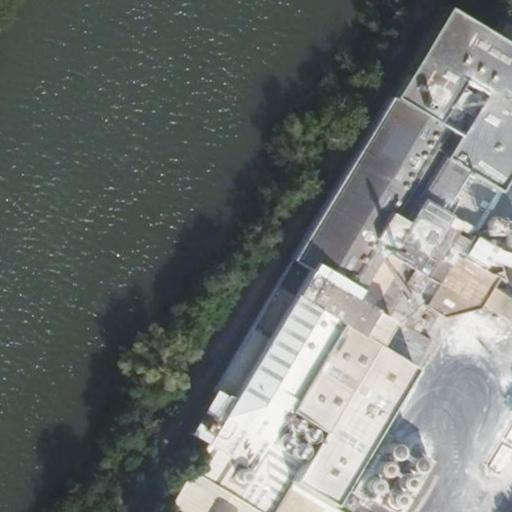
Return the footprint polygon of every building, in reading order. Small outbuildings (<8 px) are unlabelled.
[(444,133),(385,96),(345,162),(406,198),(431,156),(444,133)] [(457,172),(470,149),(444,133),(431,156),(406,198),(402,204),(407,206),(412,197),(434,211),(457,172)] [(402,204),(406,198),(345,162),(244,330),(261,340),(258,345),(252,356),(230,392),(225,402),(217,415),(235,427),(258,442),(277,410),(331,321),(350,333),(362,312),(364,313),(370,304),(384,312),(398,290),(421,304),(466,231),(434,211),(412,197),(407,206),(402,204)] [(479,263),(490,245),(472,234),(462,252),(479,263)] [(511,323),(511,296),(494,285),(482,304),(511,323)] [(384,312),(407,327),(421,304),(398,290),(384,312)] [(277,410),(311,431),(384,312),(370,304),(364,313),(362,312),(350,333),(331,321),(277,410)] [(389,352),(416,362),(423,345),(409,340),(411,336),(397,330),(389,352)] [(241,335),(236,345),(252,356),(258,345),(241,335)] [(296,464),(315,434),(311,431),(277,410),(258,442),(296,464)] [(235,427),(222,448),(246,463),(258,442),(235,427)] [(333,509),(339,511),(400,511),(427,461),(384,439),(360,485),(349,479),(333,509)] [(284,484),(296,464),(258,442),(246,463),(283,486),(284,484)] [(331,511),(284,484),(283,486),(267,511),(331,511)]
